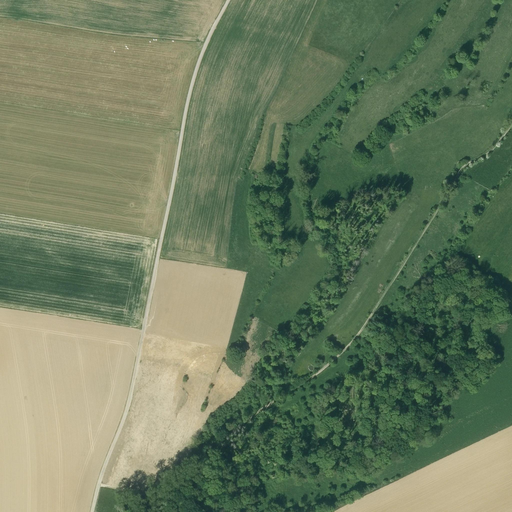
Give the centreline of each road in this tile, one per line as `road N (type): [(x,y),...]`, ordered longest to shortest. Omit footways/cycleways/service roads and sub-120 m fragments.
road 1 (track): [(511,124),(489,152),(461,168),(371,315),(326,366),(153,490),(98,484)]
road 2 (unclassified): [(228,0),(190,88),(129,399),(91,511)]
